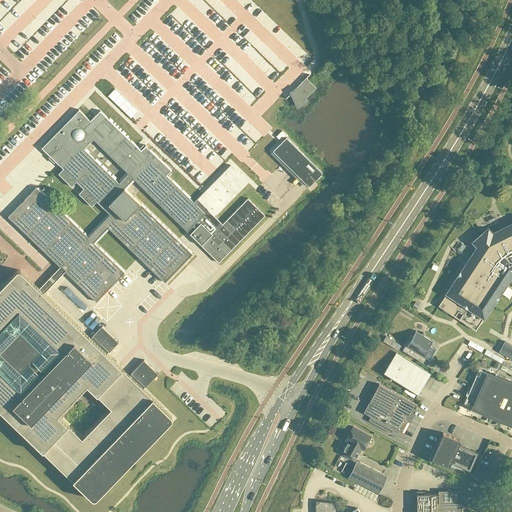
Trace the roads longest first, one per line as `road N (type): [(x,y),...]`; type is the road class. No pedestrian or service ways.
road 1 (secondary): [(349,304),(511,39)]
road 2 (secondary): [(349,304),(279,400),(223,511)]
road 3 (secondary): [(245,511),(349,304)]
